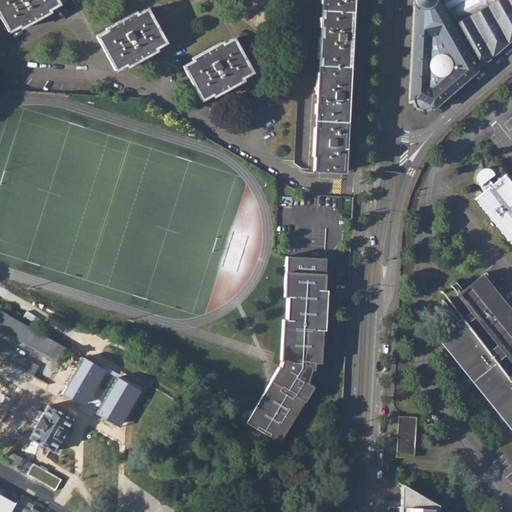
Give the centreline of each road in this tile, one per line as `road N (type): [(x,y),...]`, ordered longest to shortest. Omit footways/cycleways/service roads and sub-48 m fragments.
road 1 (tertiary): [(370,511),(381,293)]
road 2 (residential): [(381,293),(400,197),(444,119)]
